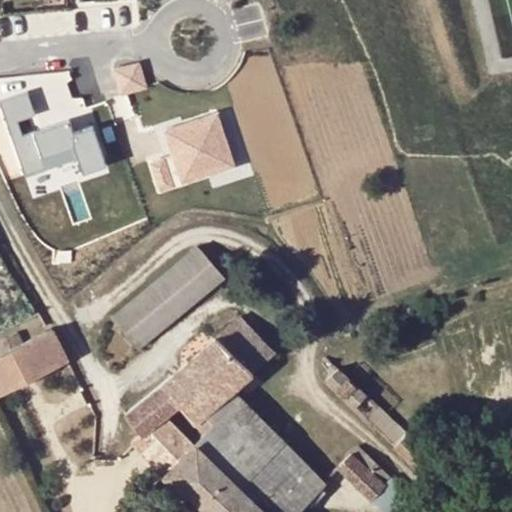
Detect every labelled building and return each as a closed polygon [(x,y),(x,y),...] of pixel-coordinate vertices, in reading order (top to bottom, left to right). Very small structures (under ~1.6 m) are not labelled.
[(114,69),(121,94),(146,86),(139,62),(114,69)] [(27,172),(92,156),(95,168),(119,162),(109,122),(87,127),(83,113),(45,123),(37,88),(9,95),(27,172)] [(217,112),(165,129),(172,154),(151,161),(160,190),(174,185),(171,177),(180,174),(183,182),(235,165),(217,112)] [(171,177),(174,185),(183,182),(180,174),(171,177)] [(221,279),(195,248),(107,321),(135,352),(221,279)] [(238,315),(215,336),(250,376),(273,356),(238,315)] [(0,395),(68,362),(54,330),(27,344),(2,356),(0,356),(0,395)] [(0,352),(2,356),(27,344),(21,332),(0,342),(0,352)] [(215,336),(123,416),(139,435),(141,439),(179,407),(196,423),(206,415),(231,393),(250,376),(215,336)] [(449,477),(339,372),(325,385),(437,492),(449,477)] [(214,423),(239,402),(231,393),(206,415),(214,423)] [(141,439),(139,435),(131,441),(149,465),(117,493),(130,509),(160,479),(177,493),(181,490),(203,511),(297,511),(324,484),(239,402),(214,423),(206,415),(196,423),(179,407),(141,439)] [(340,472),(372,502),(389,485),(355,453),(340,472)] [(383,511),(417,511),(419,510),(389,485),(372,502),(383,511)]
